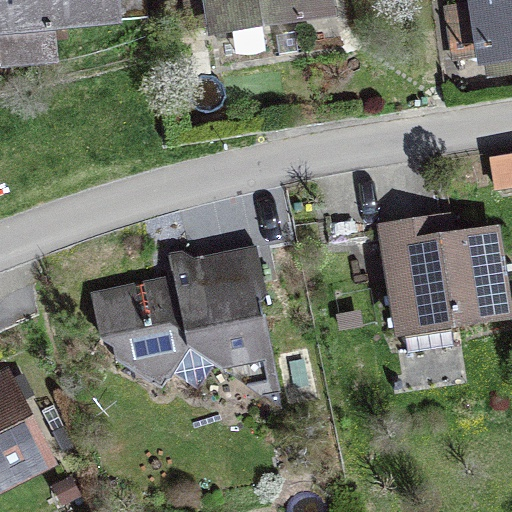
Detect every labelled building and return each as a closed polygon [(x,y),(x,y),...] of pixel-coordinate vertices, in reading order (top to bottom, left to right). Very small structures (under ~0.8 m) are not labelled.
[(0,0),(0,47),(91,40),(88,0),(0,0)] [(88,0),(91,40),(163,34),(159,0),(88,0)] [(231,0),(237,43),(361,26),(357,0),(231,0)] [(511,0),(497,0),(511,80),(511,0)] [(403,237),(425,347),(511,329),(511,239),(472,247),(467,224),(403,237)] [(189,287),(111,304),(133,403),(231,382),(237,409),(306,394),(274,251),(186,270),(189,287)] [(0,383),(0,505),(68,468),(17,374),(0,383)]
